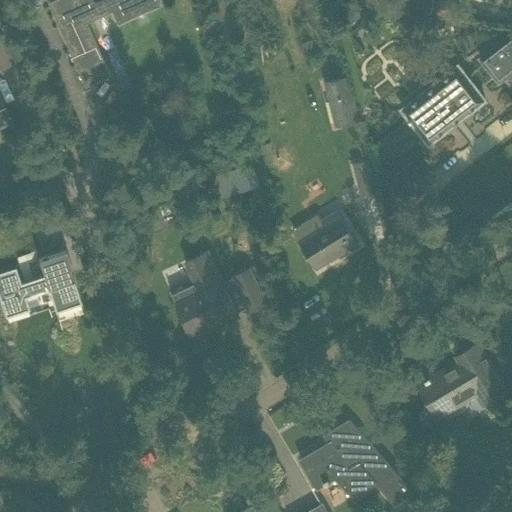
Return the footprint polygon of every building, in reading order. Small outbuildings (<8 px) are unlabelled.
[(159,5),(156,0),(45,0),(84,86),(109,76),(85,22),(110,11),(116,24),(159,5)] [(405,0),(404,8),(457,18),(460,1),(453,0),(405,0)] [(511,72),(511,33),(480,59),(498,83),(511,72)] [(0,69),(11,65),(0,35),(0,69)] [(459,65),(402,109),(416,129),(429,144),(446,131),(442,125),(464,108),(468,114),(485,100),(473,84),(459,65)] [(324,82),(336,129),(361,123),(349,76),(324,82)] [(0,131),(12,126),(0,97),(0,131)] [(269,143),(260,145),(262,154),(271,152),(269,143)] [(376,191),(368,159),(353,162),(361,194),(376,191)] [(216,171),(222,194),(256,186),(251,163),(216,171)] [(155,209),(143,214),(148,226),(160,221),(155,209)] [(338,209),(297,235),(317,267),(336,255),(338,257),(360,244),(338,209)] [(14,265),(0,270),(0,301),(4,315),(28,307),(24,296),(47,288),(55,310),(80,302),(73,278),(74,277),(65,249),(38,258),(43,274),(20,281),(14,265)] [(239,315),(230,297),(223,282),(222,282),(208,252),(185,262),(194,280),(170,292),(190,333),(215,321),(217,326),(239,315)] [(249,268),(233,276),(250,310),(265,303),(249,268)] [(419,384),(429,402),(438,417),(477,394),(484,406),(507,393),(488,361),(477,344),(457,356),(460,360),(419,384)] [(49,421),(73,411),(61,380),(36,390),(49,421)] [(400,476),(350,420),(324,436),(328,442),(300,459),(317,489),(331,481),(329,478),(335,474),(355,498),(375,481),(395,504),(411,493),(400,476)] [(258,511),(249,497),(246,499),(250,506),(240,511),(258,511)] [(328,511),(323,503),(308,511),(328,511)]
